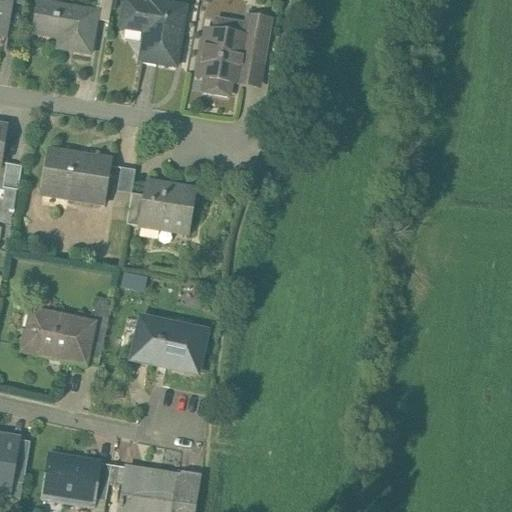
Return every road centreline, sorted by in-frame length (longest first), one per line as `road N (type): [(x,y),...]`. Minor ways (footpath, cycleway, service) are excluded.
road 1 (residential): [(224,156),(175,122),(0,95)]
road 2 (residential): [(0,402),(138,433),(178,424)]
